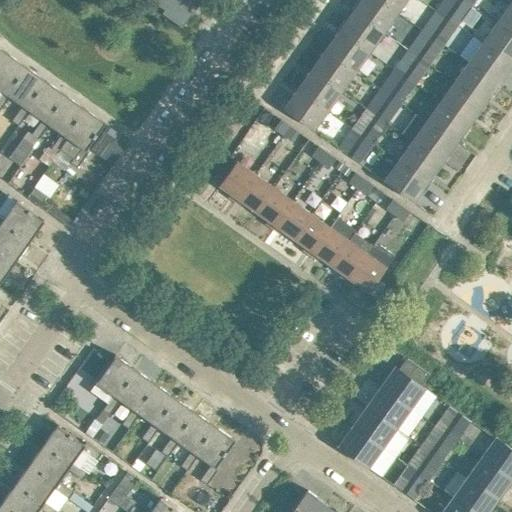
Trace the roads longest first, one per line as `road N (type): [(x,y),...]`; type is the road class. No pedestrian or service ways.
road 1 (residential): [(76,284),(73,254),(255,0)]
road 2 (residential): [(267,419),(76,284)]
road 3 (residential): [(0,393),(76,284)]
road 4 (residential): [(267,419),(341,314)]
